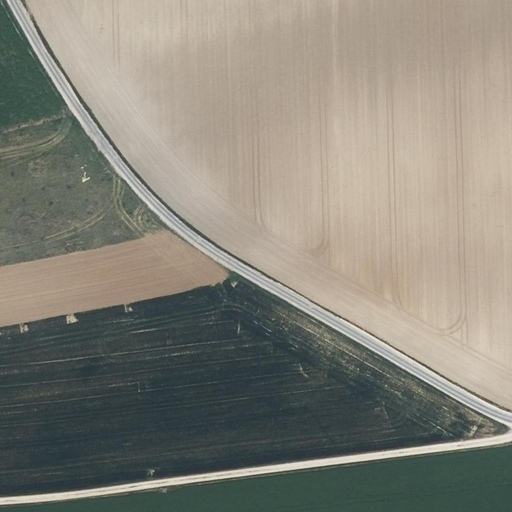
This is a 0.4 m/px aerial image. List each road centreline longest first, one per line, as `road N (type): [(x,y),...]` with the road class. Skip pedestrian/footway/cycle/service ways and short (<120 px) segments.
road 1 (unclassified): [(13,0),(113,157),(213,254),(511,421)]
road 2 (track): [(511,437),(0,501)]
